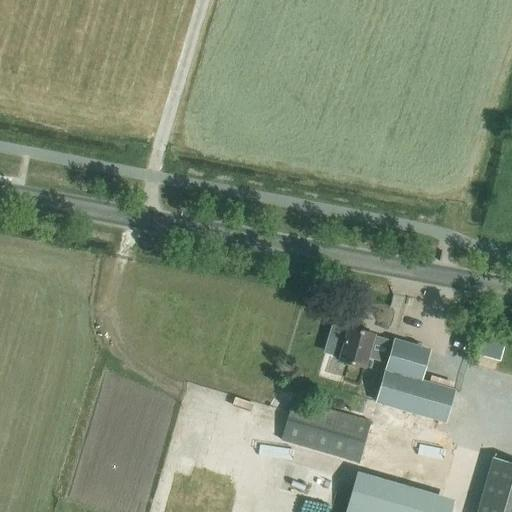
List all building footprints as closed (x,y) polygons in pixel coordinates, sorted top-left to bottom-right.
[(340,356),(348,327),(333,323),(325,352),(340,356)] [(375,402),(446,423),(455,390),(422,380),(431,349),(394,338),(393,342),(374,336),(374,335),(348,327),(340,356),(338,360),(364,368),(370,349),(389,355),(375,402)] [(482,330),(476,352),(499,357),(505,336),(482,330)] [(267,482),(385,511),(406,427),(288,397),(267,482)] [(511,511),(511,463),(492,458),(476,511),(511,511)]
